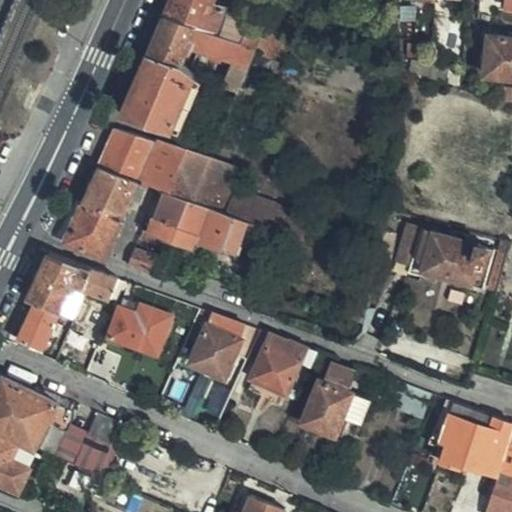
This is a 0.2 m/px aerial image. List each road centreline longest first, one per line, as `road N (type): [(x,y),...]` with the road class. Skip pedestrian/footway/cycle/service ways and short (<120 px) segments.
road 1 (residential): [(14,232),(511,404)]
road 2 (residential): [(0,352),(375,511)]
road 3 (tertiary): [(125,0),(14,232)]
